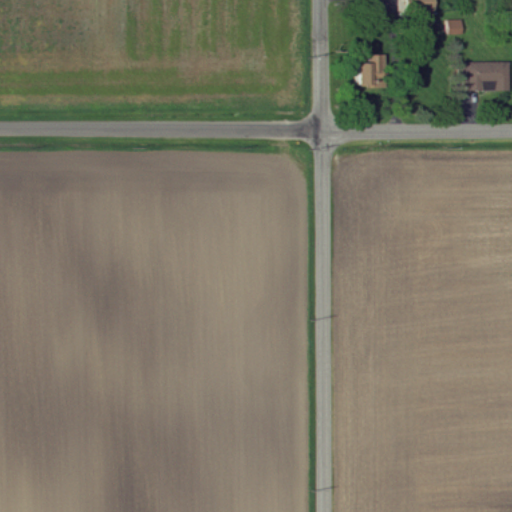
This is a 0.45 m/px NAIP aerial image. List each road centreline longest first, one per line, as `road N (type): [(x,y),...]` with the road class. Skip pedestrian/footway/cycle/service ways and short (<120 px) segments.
road 1 (residential): [(320,0),(322,511)]
road 2 (residential): [(0,130),(511,129)]
